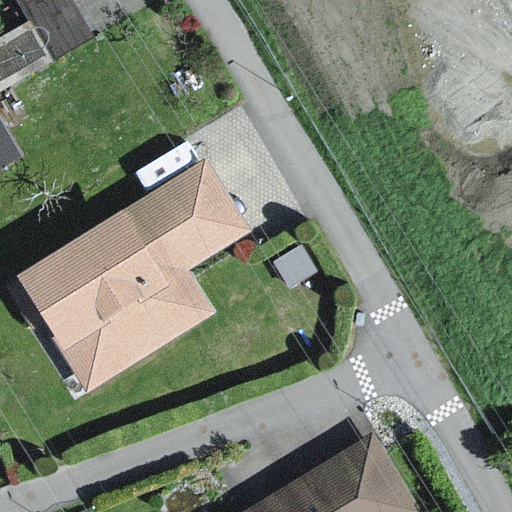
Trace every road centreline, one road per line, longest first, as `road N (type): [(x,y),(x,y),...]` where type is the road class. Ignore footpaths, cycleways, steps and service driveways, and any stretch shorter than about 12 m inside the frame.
road 1 (residential): [(197,0),(423,376)]
road 2 (residential): [(423,376),(225,432),(11,511)]
road 3 (residential): [(423,376),(504,511)]
